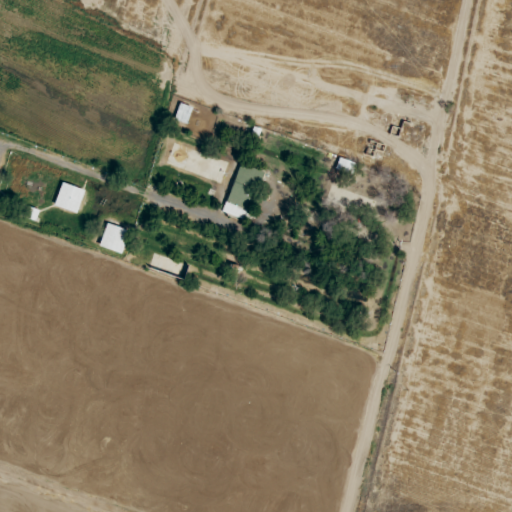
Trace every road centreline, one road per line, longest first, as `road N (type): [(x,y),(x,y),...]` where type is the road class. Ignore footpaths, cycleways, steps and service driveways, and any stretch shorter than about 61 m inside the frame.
road 1 (residential): [(161,0),(188,42),(201,96),(353,128),(401,150),(431,186),(423,222)]
road 2 (residential): [(352,511),(423,222)]
